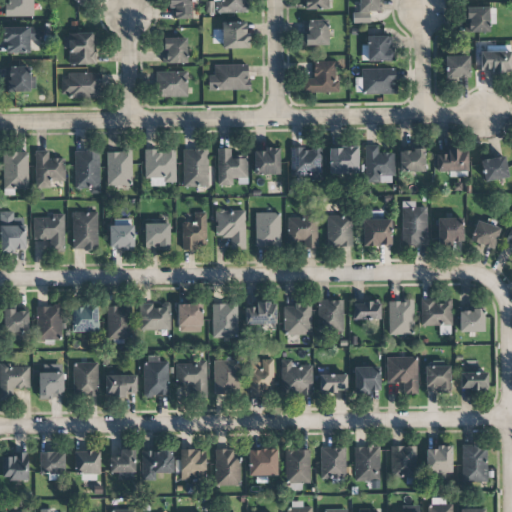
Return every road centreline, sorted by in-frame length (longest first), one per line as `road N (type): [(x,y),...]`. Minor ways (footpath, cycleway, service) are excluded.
road 1 (residential): [(0,273),(464,273),(485,280),(504,303),(508,419)]
road 2 (residential): [(511,418),(0,421)]
road 3 (residential): [(0,121),(481,115)]
